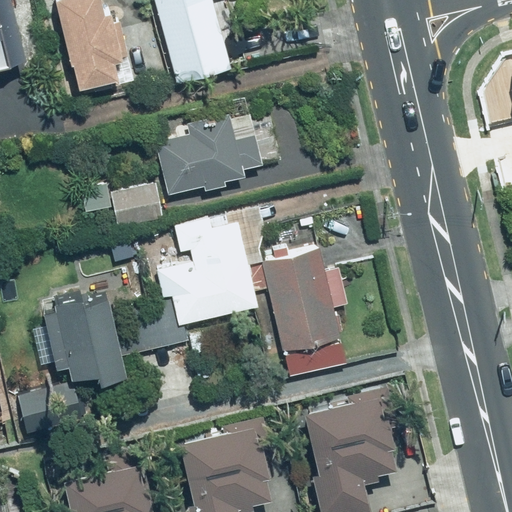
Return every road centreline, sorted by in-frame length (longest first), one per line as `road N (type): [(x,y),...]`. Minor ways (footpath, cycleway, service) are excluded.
road 1 (secondary): [(410,97),(509,511)]
road 2 (secondary): [(491,0),(455,30),(410,97)]
